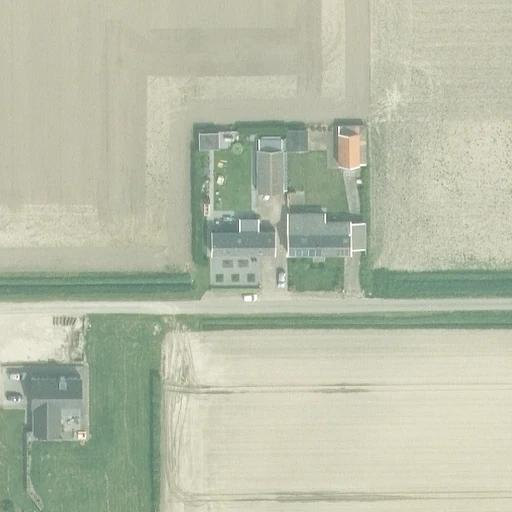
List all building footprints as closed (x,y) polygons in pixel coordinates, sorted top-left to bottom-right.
[(306,128),(289,129),(290,144),(307,143),(306,128)] [(358,133),(338,133),(338,165),(358,165),(358,133)] [(281,137),(259,137),(259,151),(281,151),(281,137)] [(283,191),(283,151),(281,151),(259,151),(257,151),(257,191),(283,191)] [(324,213),(287,214),(287,231),(287,253),(319,253),(319,231),(324,231),(324,213)] [(239,231),(211,231),(211,253),(275,253),(275,231),(258,231),(258,219),(239,219),(239,231)] [(324,231),(319,231),(319,253),(351,253),(351,231),(324,231)] [(32,377),(32,405),(33,405),(33,432),(59,432),(60,405),(80,405),(80,377),(32,377)] [(0,417),(0,456),(0,465),(27,465),(26,418),(0,417)]
